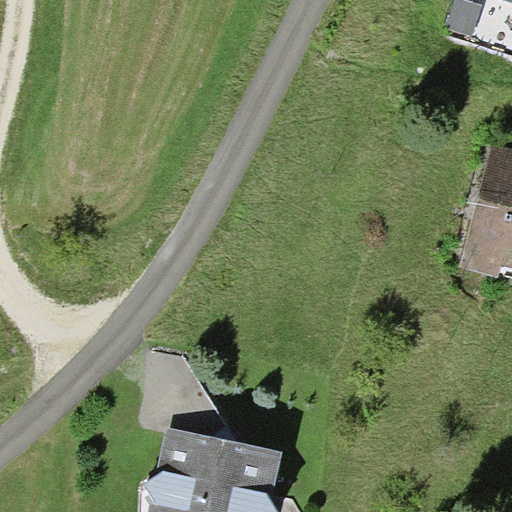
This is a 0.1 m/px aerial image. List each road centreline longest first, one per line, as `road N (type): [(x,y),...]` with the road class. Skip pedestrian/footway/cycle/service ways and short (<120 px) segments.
road 1 (track): [(0,446),(102,352),(225,165),(303,0)]
road 2 (track): [(0,280),(24,310),(102,352)]
